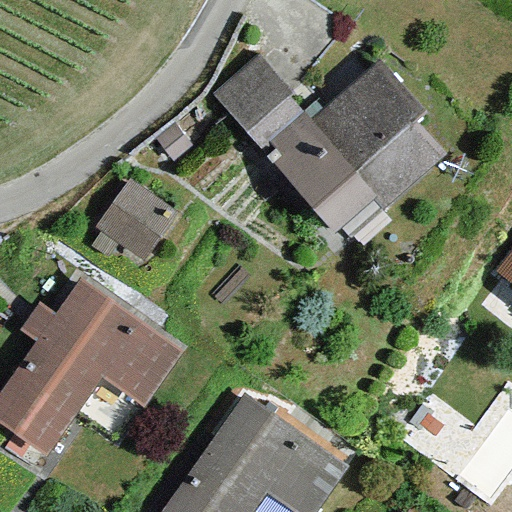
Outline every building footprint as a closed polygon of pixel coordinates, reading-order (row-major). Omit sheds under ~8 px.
[(217,84),(338,233),(464,131),(397,48),(316,113),(262,47),(217,84)] [(102,220),(150,257),(186,210),(137,173),(102,220)] [(511,253),(482,293),(511,316),(511,253)] [(196,336),(75,265),(0,391),(0,423),(68,464),(114,386),(153,409),(196,336)] [(162,511),(283,511),(285,510),(288,511),(327,511),(357,468),(243,392),(162,511)]
